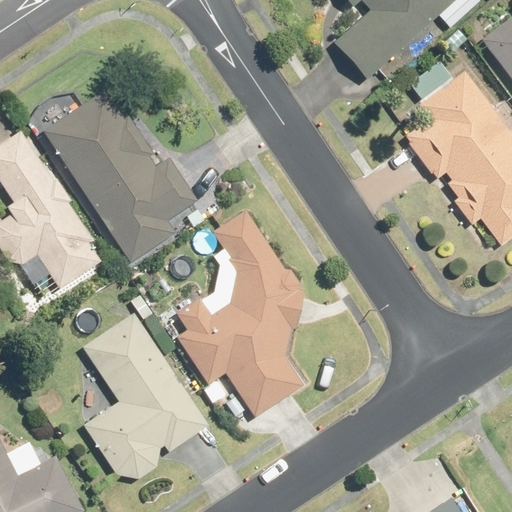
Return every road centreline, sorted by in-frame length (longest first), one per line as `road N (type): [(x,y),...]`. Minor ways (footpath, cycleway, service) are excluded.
road 1 (residential): [(200,0),(439,376)]
road 2 (residential): [(240,511),(439,376)]
